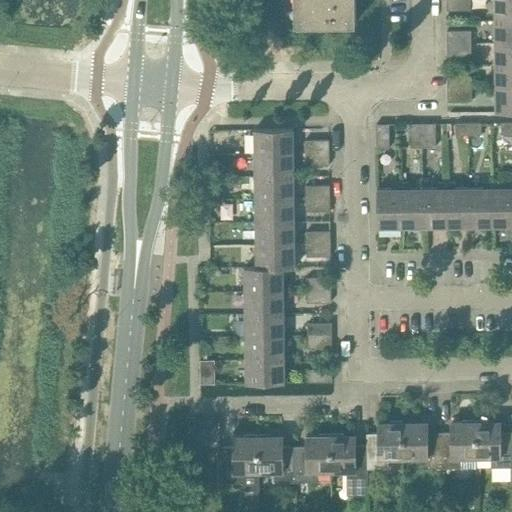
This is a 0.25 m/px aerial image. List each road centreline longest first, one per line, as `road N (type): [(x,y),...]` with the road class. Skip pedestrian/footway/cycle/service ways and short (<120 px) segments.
road 1 (tertiary): [(113,511),(134,287)]
road 2 (residential): [(357,299),(358,369),(511,367)]
road 3 (residential): [(353,87),(357,299)]
road 4 (tertiary): [(134,287),(157,201),(169,86)]
road 5 (tertiary): [(136,84),(134,287)]
road 6 (residential): [(169,86),(353,87)]
road 7 (residential): [(353,87),(425,85),(424,0)]
road 8 (residential): [(511,296),(357,299)]
road 9 (residential): [(136,84),(0,68)]
